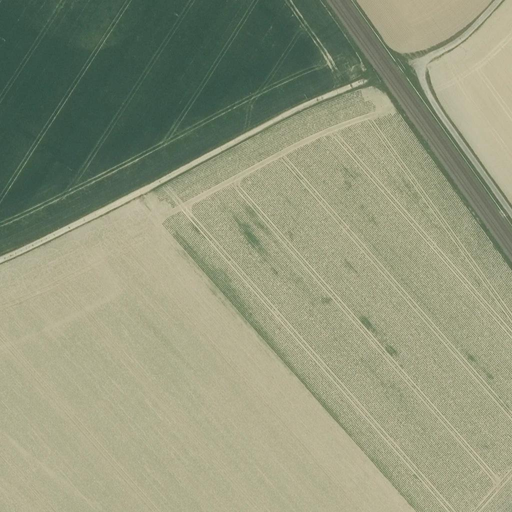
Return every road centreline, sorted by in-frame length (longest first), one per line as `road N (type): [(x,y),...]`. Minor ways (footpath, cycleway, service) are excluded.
road 1 (track): [(369,90),(0,261)]
road 2 (track): [(498,0),(459,42),(415,63),(511,212)]
